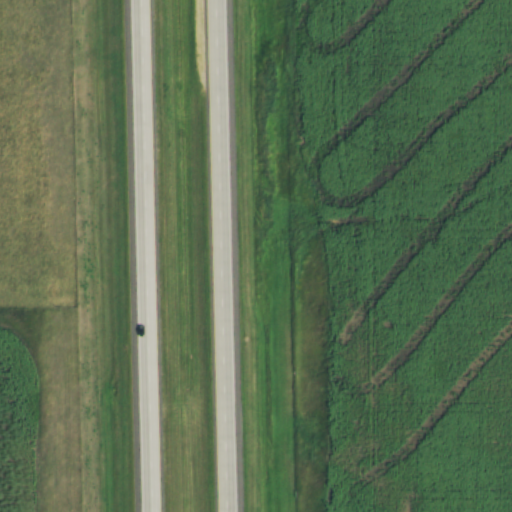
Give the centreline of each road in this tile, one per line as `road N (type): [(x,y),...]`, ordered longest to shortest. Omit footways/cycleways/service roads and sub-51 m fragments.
road 1 (motorway): [(234,511),(224,0)]
road 2 (motorway): [(140,0),(150,511)]
